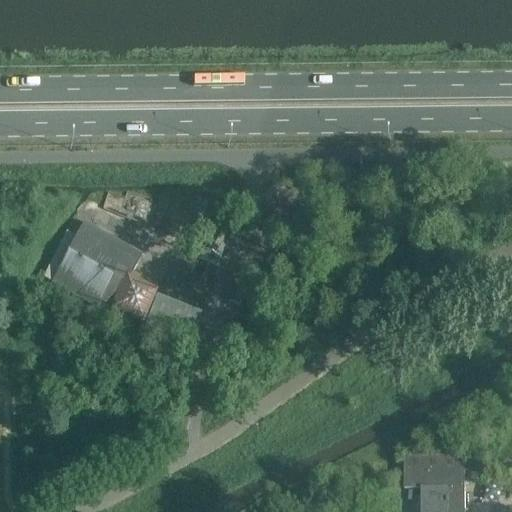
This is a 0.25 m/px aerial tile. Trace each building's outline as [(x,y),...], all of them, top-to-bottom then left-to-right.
[(220,259),(233,230),(229,229),(230,224),(222,220),(219,224),(216,223),(200,259),(220,268),(223,261),(220,259)] [(97,307),(124,257),(138,265),(144,254),(84,222),(78,233),(72,230),(71,234),(68,232),(43,278),(97,307)] [(206,292),(215,273),(197,266),(189,285),(206,292)] [(240,306),(247,291),(236,286),(229,300),(240,306)] [(184,348),(198,315),(157,297),(143,331),(184,348)] [(465,511),(465,461),(465,457),(404,458),(404,461),(405,490),(421,490),(421,511),(465,511)]
